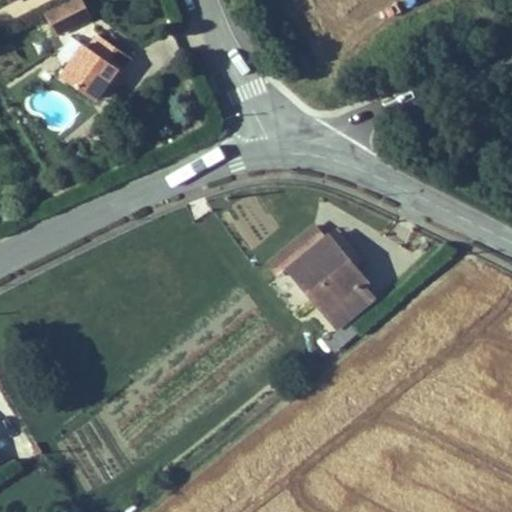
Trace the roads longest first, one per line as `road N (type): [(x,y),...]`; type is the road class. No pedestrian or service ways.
road 1 (tertiary): [(270,152),(166,177),(0,262)]
road 2 (tertiary): [(511,37),(390,103),(344,133),(326,157)]
road 3 (tertiary): [(326,157),(511,241)]
road 4 (residential): [(270,152),(214,0)]
